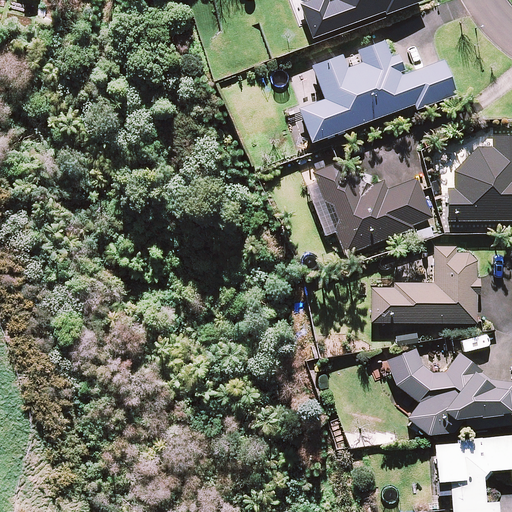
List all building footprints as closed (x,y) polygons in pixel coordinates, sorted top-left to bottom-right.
[(334,0),(323,4),(321,0),(313,0),(299,5),(312,39),(380,14),(381,17),(419,2),(418,0),(334,0)] [(389,61),(383,44),(356,53),(360,65),(346,70),(341,56),(310,68),(321,98),(293,109),(302,133),(306,145),(412,106),(414,111),(454,96),(441,62),(403,77),(396,58),(389,61)] [(511,137),(492,137),(492,149),(477,149),(453,171),(453,190),(446,190),(446,222),(511,221),(511,137)] [(363,178),(355,181),(347,160),(312,174),(317,185),(307,189),(325,236),(334,233),(343,255),(431,221),(415,180),(389,190),(386,181),(367,189),(363,178)] [(476,253),(432,252),(432,285),(395,284),(395,288),(370,288),(369,323),(475,325),(476,253)] [(415,351),(385,362),(395,388),(416,405),(404,419),(426,437),(453,436),(453,419),(498,418),(498,413),(505,413),(505,400),(511,399),(511,381),(482,381),(482,375),(476,375),(480,370),(458,352),(441,374),(427,374),(422,369),(415,351)] [(511,436),(455,442),(455,445),(431,447),(435,483),(448,482),(450,511),(495,511),(495,503),(483,504),(480,478),(486,472),(509,470),(510,482),(511,481),(511,436)]
